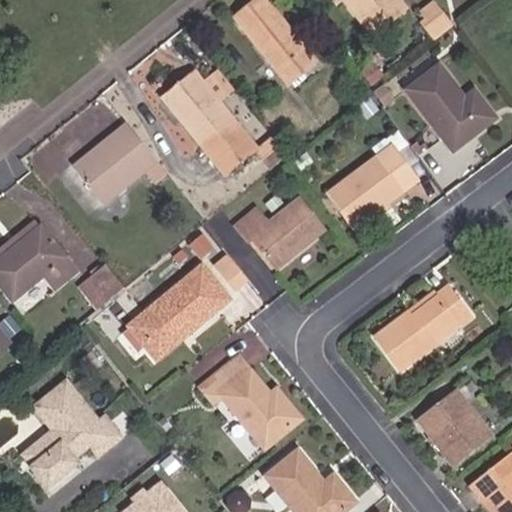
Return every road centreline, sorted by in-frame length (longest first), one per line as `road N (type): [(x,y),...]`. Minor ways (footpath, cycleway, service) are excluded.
road 1 (residential): [(443,511),(319,355),(326,324),(511,178)]
road 2 (residential): [(0,167),(203,0)]
